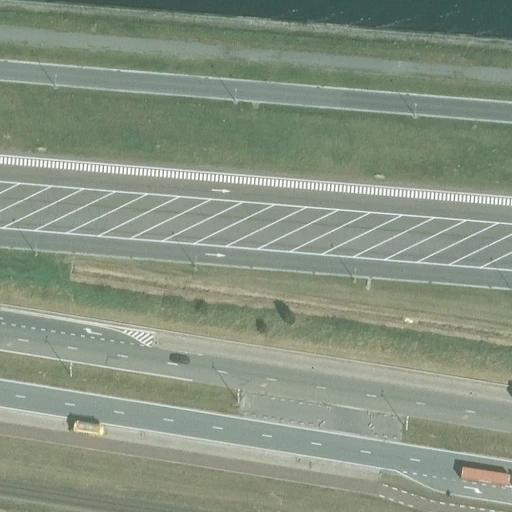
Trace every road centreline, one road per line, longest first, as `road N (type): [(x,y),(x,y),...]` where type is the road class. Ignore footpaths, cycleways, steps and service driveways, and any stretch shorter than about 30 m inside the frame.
road 1 (primary): [(511,422),(0,337)]
road 2 (primary): [(0,399),(511,482)]
